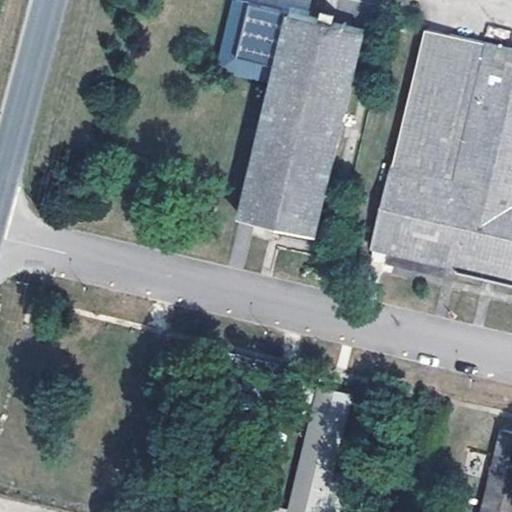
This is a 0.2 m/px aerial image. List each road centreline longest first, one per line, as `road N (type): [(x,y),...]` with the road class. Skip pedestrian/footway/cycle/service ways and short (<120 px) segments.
road 1 (unclassified): [(0,235),(511,363)]
road 2 (unclassified): [(0,189),(49,0)]
